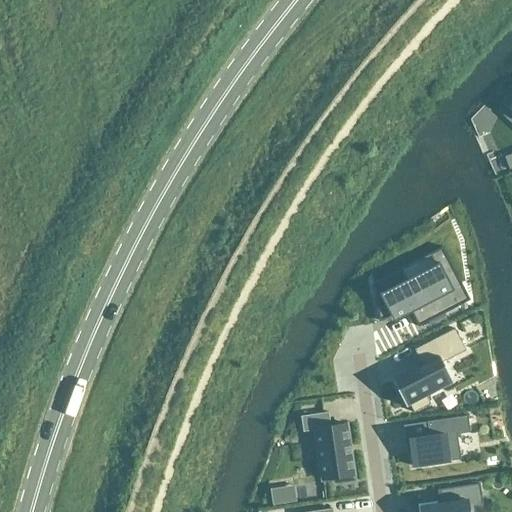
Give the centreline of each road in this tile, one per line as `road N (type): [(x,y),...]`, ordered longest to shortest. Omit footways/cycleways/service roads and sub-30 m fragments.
road 1 (primary): [(28,511),(80,360),(157,200),(295,0)]
road 2 (residential): [(358,354),(382,511)]
